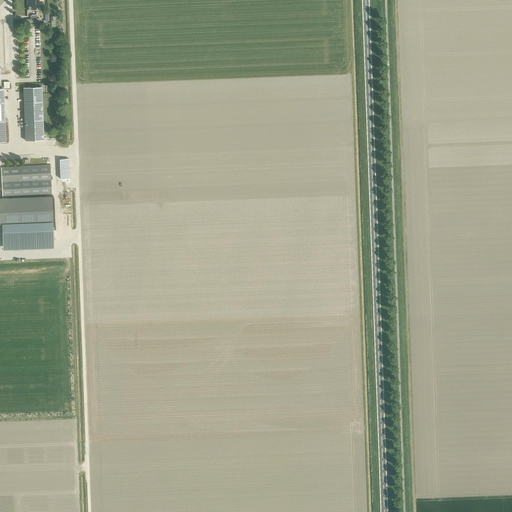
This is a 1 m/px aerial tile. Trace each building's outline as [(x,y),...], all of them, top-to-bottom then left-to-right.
[(36,9),(35,0),(27,0),(27,10),(36,9)] [(44,140),(42,87),(23,87),(25,140),(44,140)] [(59,159),(60,169),(60,179),(69,178),(68,159),(59,159)] [(1,167),(3,196),(51,194),(50,165),(1,167)] [(2,198),(3,224),(52,222),(51,196),(2,198)] [(52,222),(1,224),(2,249),(53,247),(52,222)]
